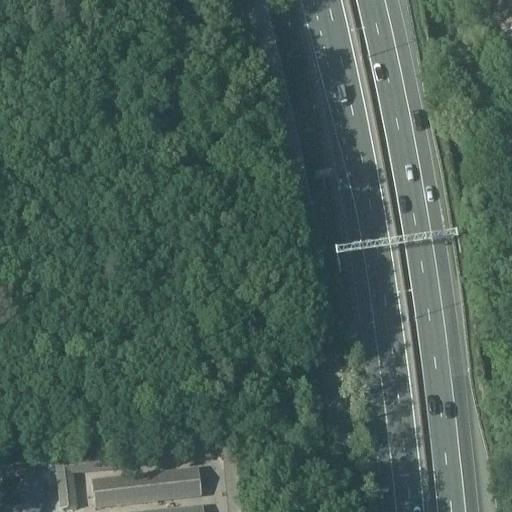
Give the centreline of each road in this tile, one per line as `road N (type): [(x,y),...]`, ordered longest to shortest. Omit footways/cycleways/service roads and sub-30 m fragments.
road 1 (unclassified): [(348,511),(307,203),(258,0)]
road 2 (motorway): [(320,0),(359,185),(404,511)]
road 3 (motorway): [(458,511),(409,158),(377,0)]
road 4 (unclassified): [(511,164),(430,0)]
